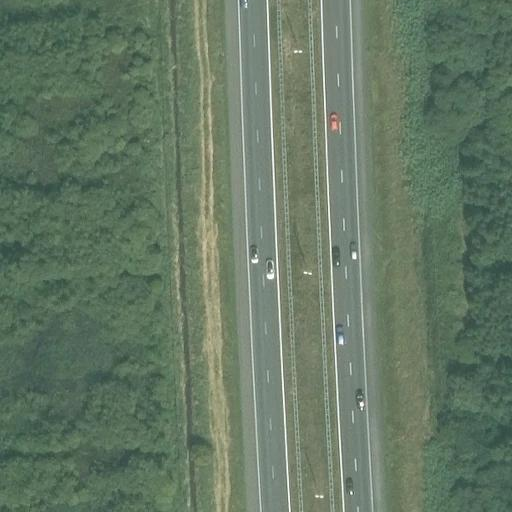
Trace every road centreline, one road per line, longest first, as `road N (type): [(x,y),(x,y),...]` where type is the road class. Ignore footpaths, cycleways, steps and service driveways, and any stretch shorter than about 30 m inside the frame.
road 1 (motorway): [(360,511),(336,0)]
road 2 (motorway): [(249,0),(272,511)]
